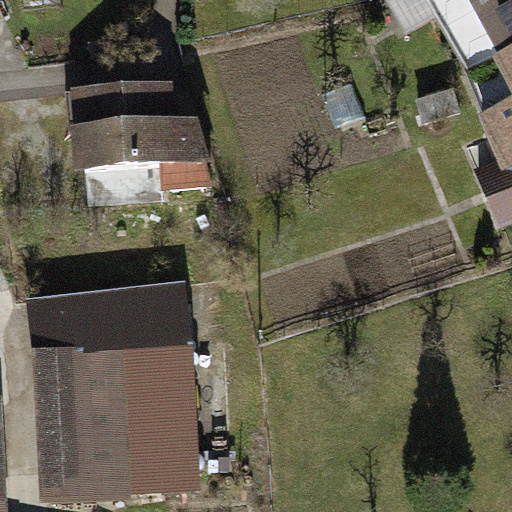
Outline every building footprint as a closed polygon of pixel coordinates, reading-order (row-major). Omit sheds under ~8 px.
[(511,0),(445,0),(491,69),(511,57),(511,0)] [(511,141),(511,58),(491,69),(477,77),(511,141)] [(165,93),(60,102),(67,185),(85,184),(87,210),(202,201),(196,133),(168,135),(165,93)] [(362,305),(361,283),(277,286),(277,308),(362,305)] [(121,352),(27,357),(34,511),(105,511),(130,511),(121,352)]
